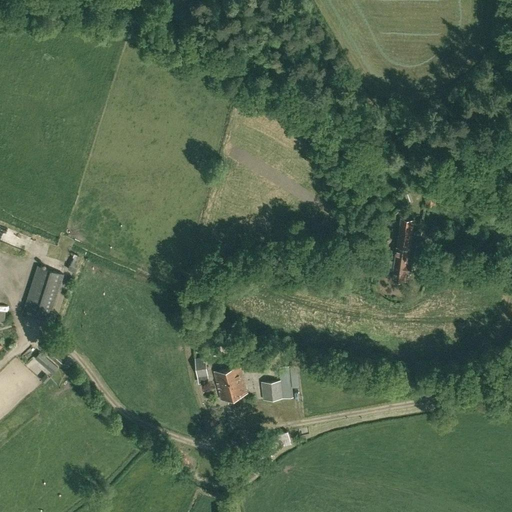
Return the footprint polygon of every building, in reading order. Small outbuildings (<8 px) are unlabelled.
[(439,180),(429,179),(426,204),(436,205),(439,180)] [(358,214),(358,222),(368,223),(368,214),(358,214)] [(402,217),(394,271),(393,278),(405,280),(406,272),(411,272),(412,263),(407,263),(414,219),(402,217)] [(341,232),(332,232),(331,238),(340,240),(341,232)] [(37,265),(24,308),(50,316),(63,273),(37,265)] [(38,357),(55,372),(65,359),(49,344),(38,357)] [(198,376),(209,375),(206,356),(195,357),(198,376)] [(227,368),(235,396),(247,392),(240,364),(227,368)] [(294,397),(291,364),(279,366),(281,379),(261,381),(263,399),(294,397)] [(222,399),(235,396),(227,368),(214,371),(222,399)] [(292,443),(288,430),(269,436),(272,445),(284,442),(284,444),(292,443)] [(244,458),(251,468),(253,470),(272,455),(264,443),(244,458)]
